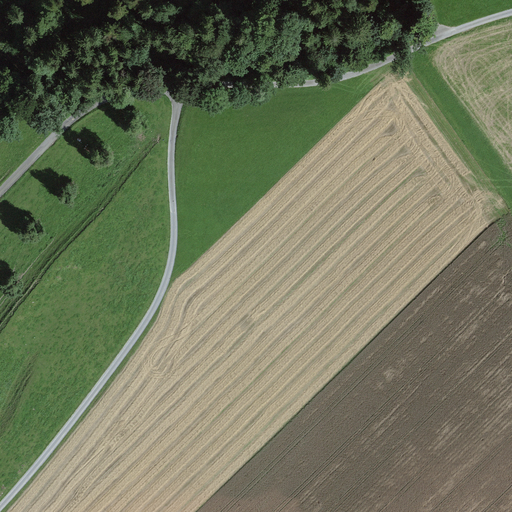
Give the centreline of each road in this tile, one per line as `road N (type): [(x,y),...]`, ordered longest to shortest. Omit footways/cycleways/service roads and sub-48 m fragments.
road 1 (unclassified): [(0,506),(133,341),(164,282),(174,236),(178,86)]
road 2 (unclassified): [(178,86),(335,78),(511,13)]
road 3 (track): [(178,86),(325,41),(383,0)]
road 4 (unclassified): [(0,193),(84,110),(121,93),(178,86)]
